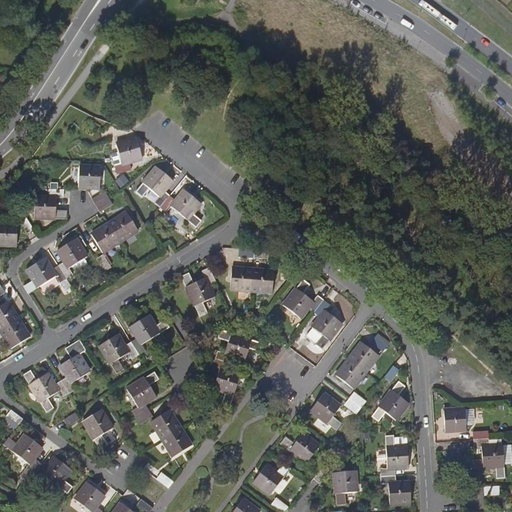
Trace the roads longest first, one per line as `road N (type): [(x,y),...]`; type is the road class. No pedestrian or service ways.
road 1 (residential): [(373,301),(402,325),(416,352),(428,503)]
road 2 (residential): [(52,343),(10,268),(71,225),(82,207)]
road 3 (secondary): [(371,0),(511,99)]
road 4 (residential): [(0,394),(115,483),(128,474)]
road 5 (residential): [(241,228),(288,233),(373,301)]
road 6 (tertiary): [(85,19),(0,145)]
road 7 (residential): [(373,301),(301,392),(275,372)]
road 8 (residential): [(241,228),(227,185),(155,127)]
